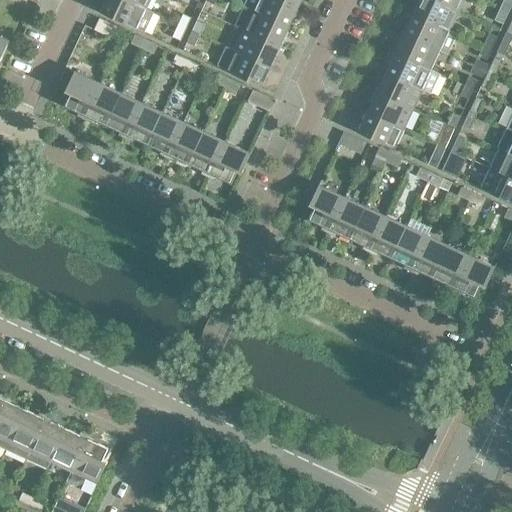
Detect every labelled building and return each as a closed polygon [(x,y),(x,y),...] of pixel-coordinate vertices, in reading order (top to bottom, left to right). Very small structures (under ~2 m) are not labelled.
[(137,29),(146,9),(127,0),(106,0),(101,12),(137,29)] [(127,0),(146,9),(150,0),(127,0)] [(288,27),(297,8),(281,0),(246,0),(243,6),(288,27)] [(458,13),(429,0),(420,0),(413,16),(448,33),(458,13)] [(463,0),(429,0),(458,13),(463,0)] [(509,11),(511,4),(511,0),(503,0),(500,7),(509,11)] [(279,47),(288,27),(243,6),(234,26),(244,30),(279,47)] [(508,12),(498,8),(493,20),(503,24),(508,12)] [(183,14),(178,24),(187,28),(191,18),(183,14)] [(448,33),(413,16),(404,36),(439,52),(448,56),(457,37),(448,33)] [(95,29),(94,30),(117,40),(122,29),(100,18),(99,19),(100,19),(95,29)] [(192,30),(200,34),(201,34),(205,24),(197,20),(192,30)] [(181,41),(187,28),(178,24),(172,37),(181,41)] [(194,46),(200,34),(192,30),(187,42),(194,46)] [(270,66),(279,47),(244,30),(234,50),(270,66)] [(489,33),(483,45),(492,49),(497,37),(489,33)] [(504,56),(511,38),(511,37),(505,34),(497,52),(504,56)] [(142,49),(146,40),(135,35),(131,43),(142,49)] [(0,61),(9,41),(0,36),(0,61)] [(439,52),(404,36),(395,55),(430,72),(439,52)] [(154,54),(158,45),(146,40),(142,49),(154,54)] [(487,60),(492,49),(483,45),(478,56),(487,60)] [(261,87),(270,66),(234,50),(226,46),(217,66),(261,87)] [(430,72),(395,55),(389,53),(385,62),(390,65),(386,74),(421,91),(430,95),(439,76),(430,72)] [(184,68),(188,59),(176,54),(172,63),(184,68)] [(490,66),(487,73),(494,77),(502,60),(495,57),(490,66)] [(195,73),(199,65),(188,59),(184,68),(195,73)] [(476,59),(473,67),(487,73),(490,66),(476,59)] [(86,116),(101,84),(75,72),(65,92),(70,94),(64,106),(86,116)] [(225,87),(229,78),(218,73),(214,82),(225,87)] [(488,90),(494,77),(487,73),(481,86),(488,90)] [(412,111),(421,91),(386,74),(377,94),(412,111)] [(472,91),(477,80),(469,76),(464,87),(472,91)] [(236,92),(240,84),(229,78),(225,87),(236,92)] [(106,126),(121,93),(101,84),(86,116),(106,126)] [(468,99),(472,91),(464,87),(460,95),(468,99)] [(276,100),(253,90),(248,101),(270,112),(271,111),(270,111),(275,101),(276,100)] [(127,136),(142,103),(121,93),(106,126),(127,136)] [(403,130),(412,111),(377,94),(368,113),(403,130)] [(483,100),(476,97),(469,113),(476,116),(483,100)] [(147,145),(163,112),(142,103),(127,136),(147,145)] [(168,155),(183,122),(163,112),(147,145),(168,155)] [(403,130),(368,113),(360,132),(394,148),(403,130)] [(453,113),(450,121),(448,125),(455,128),(460,117),(453,113)] [(470,129),(476,116),(469,113),(462,126),(470,129)] [(189,165),(205,132),(183,122),(168,155),(189,165)] [(434,142),(434,143),(438,145),(446,148),(455,128),(448,125),(443,123),(434,142)] [(511,156),(511,132),(506,130),(497,150),(498,150),(511,156)] [(210,174),(225,141),(205,132),(189,165),(210,174)] [(361,154),(366,143),(344,132),(343,133),(344,133),(339,143),(338,143),(338,144),(361,154)] [(458,136),(450,152),(458,155),(465,139),(458,136)] [(251,154),(225,141),(210,174),(231,184),(237,172),(241,174),(251,154)] [(432,159),(439,163),(446,148),(438,145),(432,159)] [(386,162),(390,154),(379,148),(375,157),(386,162)] [(511,179),(511,156),(498,150),(489,169),(511,179)] [(398,168),(402,159),(390,154),(386,162),(398,168)] [(428,182),(432,173),(420,168),(416,176),(428,182)] [(511,203),(511,179),(489,169),(480,189),(511,203)] [(452,183),(443,178),(432,173),(428,182),(448,191),(452,183)] [(329,230),(345,198),(319,186),(309,206),(314,208),(308,220),(329,230)] [(469,201),(473,192),(461,187),(457,196),(469,201)] [(480,206),(484,198),(473,192),(469,201),(480,206)] [(350,240),(365,207),(345,198),(329,230),(350,240)] [(371,249),(386,217),(365,207),(350,240),(371,249)] [(391,259),(407,226),(386,217),(371,249),(391,259)] [(412,269),(427,236),(407,226),(391,259),(412,269)] [(433,278),(448,246),(427,236),(412,269),(433,278)] [(453,288),(469,255),(448,246),(433,278),(453,288)] [(495,267),(469,255),(453,288),(475,298),(481,286),(485,288),(495,267)] [(0,446),(6,450),(25,409),(4,399),(0,408),(0,446)] [(26,459),(46,419),(25,409),(6,450),(26,459)] [(51,461),(66,428),(46,419),(26,459),(47,469),(51,461)] [(72,470),(87,438),(66,428),(51,461),(72,470)] [(109,448),(87,438),(72,470),(68,479),(77,483),(82,481),(84,476),(98,483),(107,462),(103,460),(109,448)] [(30,506),(34,497),(22,492),(18,501),(30,506)] [(65,511),(84,511),(87,505),(62,494),(57,508),(65,511)] [(45,503),(34,497),(30,506),(41,511),(45,503)]
